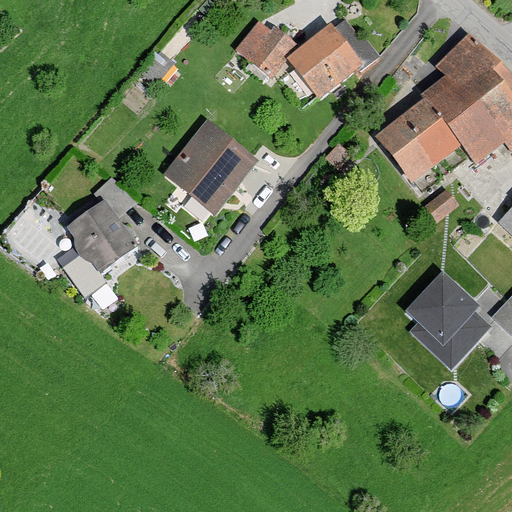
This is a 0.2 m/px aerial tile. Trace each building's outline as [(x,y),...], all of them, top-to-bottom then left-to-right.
[(297,47),(256,20),(233,55),(275,82),(284,67),(297,47)] [(326,27),(297,47),(284,67),(317,104),(360,69),(326,27)] [(444,86),(372,140),(406,184),(454,148),(477,166),(496,142),(510,152),(511,151),(511,89),(469,32),(427,64),(444,86)] [(255,162),(203,121),(159,179),(211,219),(255,162)] [(450,187),(429,203),(439,217),(460,202),(450,187)] [(135,249),(101,203),(63,230),(96,277),(135,249)] [(511,210),(497,227),(511,240),(511,210)] [(491,316),(440,270),(401,313),(417,328),(412,334),(453,372),(498,322),(491,316)] [(511,292),(491,316),(498,322),(511,334),(511,292)]
